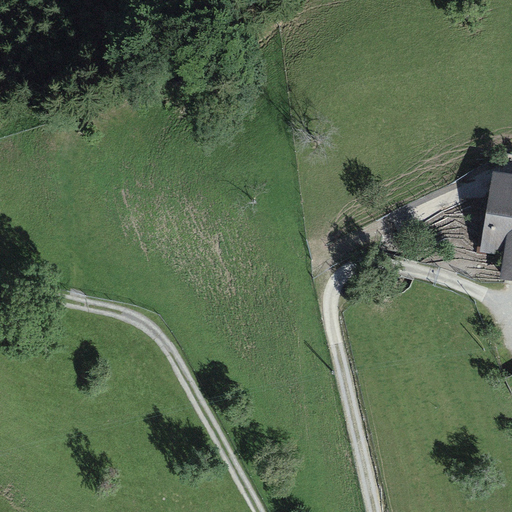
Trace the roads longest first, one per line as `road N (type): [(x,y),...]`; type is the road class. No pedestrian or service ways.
road 1 (track): [(381,511),(337,327),(339,283),(361,263),(434,270),(511,304)]
road 2 (track): [(0,282),(139,321),(165,344),(263,511)]
